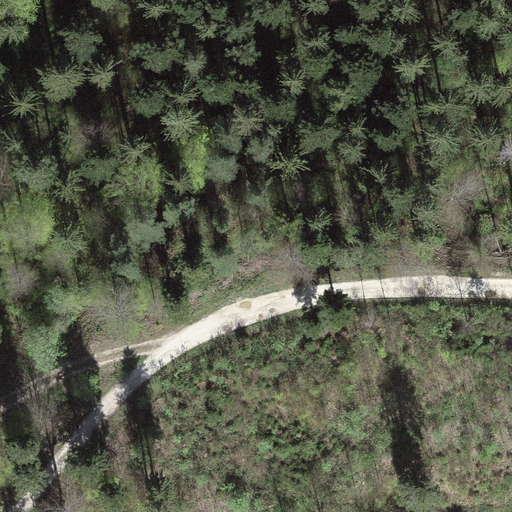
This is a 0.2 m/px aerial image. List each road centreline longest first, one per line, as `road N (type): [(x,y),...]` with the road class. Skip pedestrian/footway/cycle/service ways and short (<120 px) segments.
road 1 (track): [(18,511),(93,413),(184,334),(264,303),(333,291),(511,286)]
road 2 (track): [(184,334),(69,366),(0,405)]
